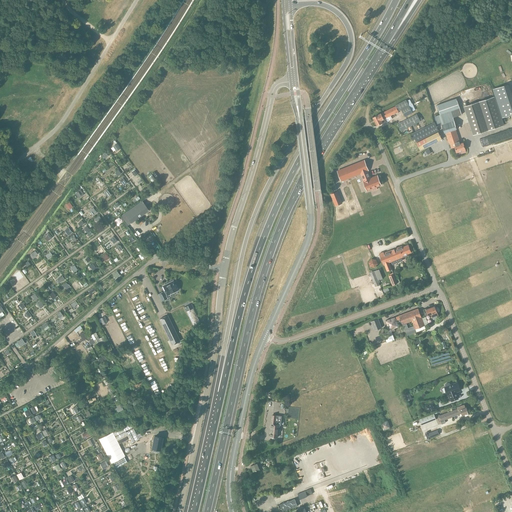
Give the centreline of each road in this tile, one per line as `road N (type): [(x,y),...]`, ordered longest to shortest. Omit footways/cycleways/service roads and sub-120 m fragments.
road 1 (motorway): [(207,511),(278,231),(309,164),(385,42)]
road 2 (motorway): [(286,6),(310,3),(337,13),(350,49),(252,220),(221,392)]
road 3 (motorway): [(395,0),(272,216),(221,392)]
road 4 (unclassified): [(224,269),(148,263),(0,384)]
road 5 (unclassified): [(179,511),(224,269)]
road 6 (tertiary): [(265,335),(310,227),(298,112)]
road 7 (unclassified): [(0,171),(57,122),(135,0)]
road 8 (unknown): [(143,267),(148,280),(139,289),(173,354),(172,374),(163,374),(124,303)]
road 9 (unclassified): [(224,269),(273,89),(290,81)]
road 10 (residential): [(435,287),(368,124),(367,103)]
road 11 (tertiary): [(265,335),(232,457),(233,511)]
road 12 (unclassified): [(265,335),(288,340),(435,287)]
road 13 (unclassified): [(495,435),(435,287)]
road 14 (motorway): [(221,392),(193,511)]
